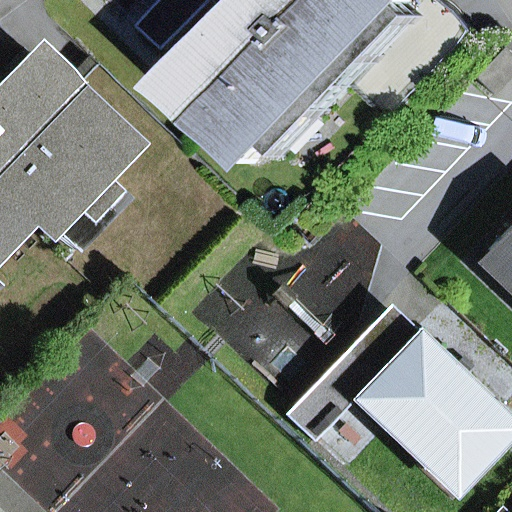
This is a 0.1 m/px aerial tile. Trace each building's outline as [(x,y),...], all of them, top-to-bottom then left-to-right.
[(216,0),(167,0),(141,27),(167,52),(216,0)] [(253,13),(178,91),(255,165),(274,145),(409,4),(412,0),(243,0),(242,2),(253,13)] [(274,145),(288,158),(423,18),(409,4),(274,145)] [(511,58),(502,49),(475,78),(493,95),(511,75),(511,58)] [(0,244),(27,216),(44,232),(48,228),(69,205),(85,221),(113,192),(97,177),(127,145),(30,52),(0,82),(0,244)] [(48,228),(72,251),(121,200),(113,192),(85,221),(69,205),(48,228)] [(511,225),(511,206),(501,218),(510,227),(511,225)] [(511,225),(510,227),(488,250),(489,251),(511,273),(511,283),(508,288),(511,292),(511,225)] [(508,288),(511,283),(511,273),(489,251),(480,262),(508,288)] [(349,347),(375,372),(415,330),(389,305),(349,347)] [(375,372),(349,347),(284,416),(312,442),(350,403),(363,389),(456,478),(510,421),(415,330),(375,372)] [(511,436),(511,423),(510,421),(456,478),(363,389),(350,403),(451,501),(511,436)]
